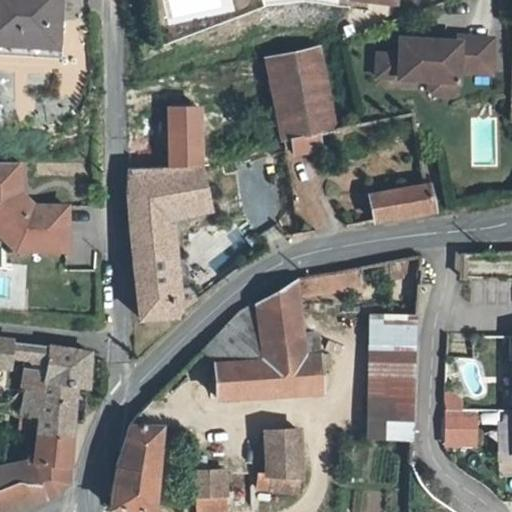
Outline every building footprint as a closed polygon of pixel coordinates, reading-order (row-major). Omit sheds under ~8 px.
[(0,0),(0,41),(17,42),(18,0),(0,0)] [(18,0),(17,42),(59,45),(61,0),(18,0)] [(390,75),(395,79),(427,81),(427,90),(431,96),(448,96),(453,92),(454,72),(487,74),(489,41),(455,39),(454,44),(429,43),(428,46),(416,46),(414,41),(397,40),(396,57),(391,57),(390,75)] [(0,50),(17,51),(17,42),(0,41),(0,50)] [(59,45),(17,42),(17,51),(58,54),(59,45)] [(373,79),(395,79),(390,75),(391,57),(374,56),(373,79)] [(317,57),(268,67),(283,139),(292,137),(319,132),(333,129),(317,57)] [(129,110),(128,148),(198,144),(193,108),(129,110)] [(319,132),(292,137),(294,155),(323,150),(319,132)] [(196,300),(183,288),(167,291),(163,219),(208,208),(198,144),(128,148),(127,203),(135,303),(134,316),(170,316),(196,300)] [(17,169),(0,168),(0,228),(6,235),(6,250),(12,255),(63,256),(63,213),(29,212),(12,194),(17,190),(17,169)] [(425,185),(368,194),(373,222),(430,211),(425,185)] [(183,288),(196,300),(218,281),(207,266),(183,288)] [(293,287),(255,306),(258,336),(294,333),(293,287)] [(258,336),(255,306),(255,304),(241,312),(200,352),(211,364),(211,365),(295,359),(294,333),(258,336)] [(415,316),(370,315),(369,440),(413,440),(415,316)] [(0,367),(9,368),(10,357),(11,344),(0,343),(0,367)] [(27,359),(35,364),(34,374),(51,375),(51,367),(51,349),(51,348),(11,344),(10,357),(27,359)] [(50,387),(76,388),(88,389),(91,353),(51,349),(51,367),(51,375),(34,374),(33,394),(49,395),(50,387)] [(295,359),(211,365),(213,400),(315,393),(315,371),(324,370),(323,357),(295,359)] [(38,432),(70,436),(76,388),(50,387),(49,395),(33,394),(23,398),(22,415),(39,415),(38,432)] [(450,395),(441,394),(440,412),(441,445),(470,445),(470,412),(458,412),(458,403),(450,395)] [(109,510),(130,511),(152,511),(155,426),(125,424),(114,469),(109,510)] [(38,479),(45,497),(53,494),(63,484),(70,436),(38,432),(35,464),(0,465),(0,484),(14,481),(38,479)] [(261,436),(265,478),(299,484),(294,434),(261,436)] [(195,476),(195,511),(224,511),(224,476),(195,476)] [(299,484),(265,478),(257,477),(255,492),(297,499),(299,484)] [(0,511),(7,511),(45,497),(38,479),(14,481),(0,484),(0,511)]
